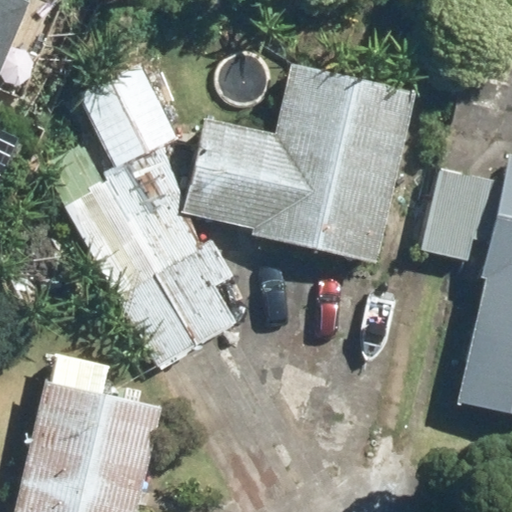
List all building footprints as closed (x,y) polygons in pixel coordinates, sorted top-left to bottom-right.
[(0,0),(0,43),(18,0),(0,0)] [(511,21),(511,0),(486,0),(483,15),(511,21)] [(171,136),(133,61),(74,91),(112,166),(171,136)] [(370,263),(409,89),(284,62),(269,130),(198,115),(176,212),(247,228),(245,235),(370,263)] [(511,146),(509,145),(450,400),(511,414),(511,146)] [(232,322),(140,163),(61,209),(152,367),(232,322)] [(461,260),(483,178),(436,166),(414,248),(461,260)] [(128,511),(154,403),(39,377),(7,511),(128,511)]
